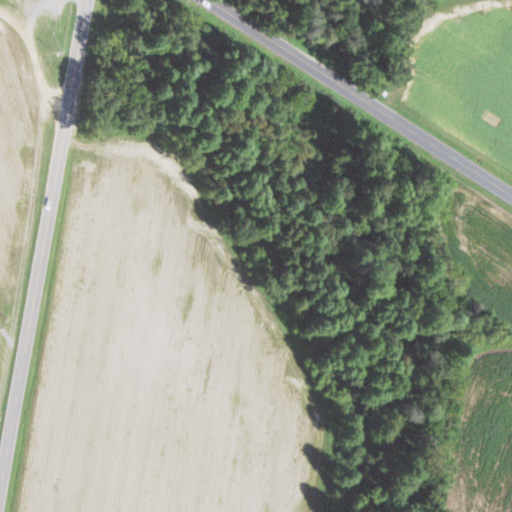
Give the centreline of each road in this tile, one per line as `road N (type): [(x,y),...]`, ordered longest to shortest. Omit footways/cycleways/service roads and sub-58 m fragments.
road 1 (secondary): [(0,474),(87,0)]
road 2 (residential): [(511,197),(203,0)]
